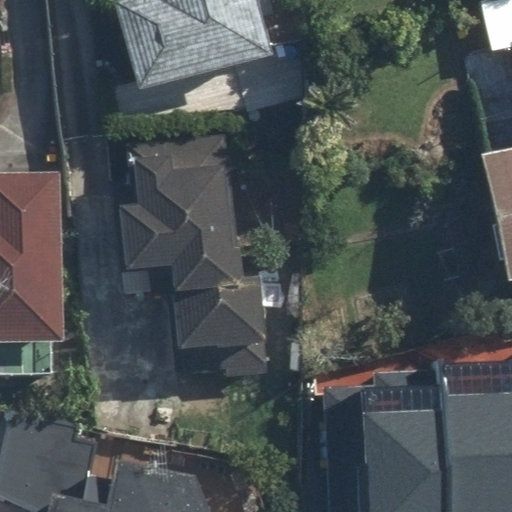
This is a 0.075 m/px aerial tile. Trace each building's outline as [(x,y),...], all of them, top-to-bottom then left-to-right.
[(115,0),(143,93),(283,52),(267,0),(115,0)] [(511,0),(499,0),(486,3),(495,50),(511,46),(511,74),(497,77),(504,110),(511,108),(511,152),(494,156),(511,244),(511,0)] [(250,281),(226,134),(118,143),(128,265),(178,261),(185,343),(275,337),(265,278),(250,281)] [(0,333),(71,333),(69,169),(0,169),(0,333)] [(318,381),(323,511),(511,511),(511,356),(380,361),(381,379),(318,381)] [(0,502),(37,511),(215,511),(201,474),(123,453),(118,471),(107,468),(108,421),(16,401),(0,470),(0,502)]
